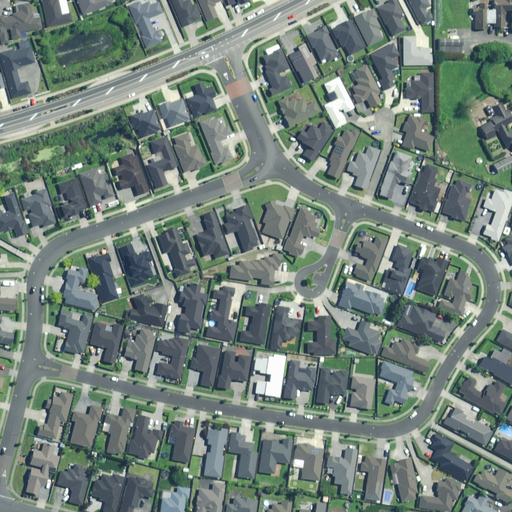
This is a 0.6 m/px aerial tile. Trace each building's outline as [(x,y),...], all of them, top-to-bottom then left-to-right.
[(41,0),(47,27),(72,22),(70,13),(61,15),(58,0),(41,0)] [(91,12),(98,9),(99,11),(106,9),(105,7),(117,2),(115,0),(76,0),(82,15),(86,14),(87,16),(92,14),(91,12)] [(139,0),(127,5),(135,23),(137,22),(142,35),(140,36),(145,47),(161,41),(159,37),(161,36),(158,29),(154,31),(148,18),(162,12),(158,1),(149,5),(148,2),(140,5),(139,0)] [(183,0),(170,0),(182,27),(193,22),(193,21),(200,18),(198,13),(199,13),(195,3),(191,5),(189,0),(184,0),(183,0)] [(197,0),(207,21),(217,17),(212,4),(222,0),(221,0),(197,0)] [(388,2),(377,8),(385,24),(386,23),(393,36),(405,29),(399,18),(404,16),(396,0),(389,0),(388,1),(388,2)] [(407,0),(418,20),(419,19),(421,23),(426,23),(431,20),(432,15),(429,10),(426,12),(424,9),(430,6),(426,0),(407,0)] [(508,0),(494,0),(495,0),(494,0),(489,0),(490,4),(485,3),(473,3),(473,31),(484,31),(484,28),(501,28),(502,10),(511,10),(511,8),(511,0),(509,0),(508,0)] [(22,11),(11,13),(12,16),(9,17),(4,18),(3,15),(0,15),(0,39),(1,44),(9,43),(6,29),(10,29),(12,39),(21,38),(20,32),(41,28),(39,17),(32,18),(30,4),(21,5),(22,11)] [(372,7),(353,17),(368,46),(383,38),(378,28),(380,27),(375,17),(377,16),(372,7)] [(340,25),(331,29),(335,37),(337,36),(342,46),(344,45),(350,55),(365,47),(350,19),(340,24),(340,25)] [(318,30),(307,36),(312,47),(314,46),(321,60),(326,58),(328,61),(336,57),(334,52),(336,51),(327,33),(329,33),(325,26),(318,29),(318,30)] [(416,36),(403,36),(403,65),(432,65),(431,54),(429,54),(429,47),(416,47),(416,36)] [(438,37),(438,53),(462,53),(462,38),(438,37)] [(393,42),(370,54),(382,78),(378,80),(384,91),(395,86),(392,80),(395,79),(390,70),(397,66),(393,58),(399,55),(393,42)] [(299,50),(288,55),(296,71),(298,71),(304,82),(317,76),(311,65),(316,62),(311,53),(310,53),(304,43),(298,47),(299,50)] [(13,48),(0,51),(0,59),(10,98),(30,93),(27,81),(19,83),(15,68),(20,67),(19,66),(33,62),(29,46),(14,50),(13,48)] [(290,68),(280,47),(272,51),(272,52),(263,56),(267,65),(264,66),(266,70),(265,71),(272,88),(269,89),(272,96),(292,87),(286,75),(281,77),(279,73),(290,68)] [(349,86),(353,94),(351,95),(355,104),(364,100),(368,108),(380,102),(375,93),(378,92),(364,65),(354,70),(358,78),(354,81),(355,83),(349,86)] [(404,88),(404,97),(409,97),(409,101),(420,101),(420,112),(432,112),(432,73),(419,72),(419,81),(409,81),(409,88),(404,88)] [(353,108),(337,77),(322,84),(327,93),(332,91),(336,98),(322,105),(334,128),(344,123),(338,112),(342,110),(343,113),(353,108)] [(287,102),(284,97),(275,102),(278,107),(276,107),(281,117),(279,118),(285,128),(318,112),(313,101),(304,105),(301,98),(294,102),(293,99),(287,102)] [(511,131),(511,129),(506,132),(504,127),(511,123),(506,111),(503,112),(499,103),(489,108),(493,117),(487,120),(489,122),(486,124),(485,123),(477,128),(484,141),(492,137),(490,134),(495,131),(504,148),(507,146),(510,153),(511,152),(511,154),(511,131)] [(405,121),(403,121),(400,131),(404,132),(399,146),(411,150),(412,147),(427,152),(432,135),(419,131),(423,118),(415,115),(414,117),(407,115),(405,121)] [(225,136),(229,134),(226,126),(222,127),(220,123),(217,124),(215,119),(209,121),(208,118),(197,122),(209,153),(207,154),(212,165),(218,163),(219,164),(231,160),(226,148),(221,150),(218,142),(226,139),(225,136)] [(307,121),(301,131),(299,129),(294,137),(299,141),(297,143),(305,148),(300,155),(311,162),(331,130),(328,128),(329,126),(321,121),(317,128),(310,123),(307,121)] [(327,160),(328,160),(326,164),(329,165),(328,167),(325,174),(335,179),(357,132),(351,129),(350,132),(343,129),(339,138),(335,136),(331,144),(334,145),(327,160)] [(192,172),(199,169),(199,168),(206,165),(202,156),(200,157),(195,145),(191,146),(185,133),(172,138),(174,144),(171,146),(178,163),(177,163),(182,173),(191,170),(192,172)] [(176,166),(176,165),(165,136),(149,142),(153,153),(159,151),(162,158),(145,165),(154,188),(165,184),(160,171),(169,168),(170,169),(176,166)] [(345,171),(351,173),(350,175),(355,177),(352,186),(364,190),(378,151),(366,146),(363,154),(356,152),(352,162),(348,161),(345,171)] [(389,199),(392,192),(390,192),(393,184),(399,182),(406,185),(410,172),(405,170),(410,157),(393,151),(377,195),(389,199)] [(146,191),(132,153),(118,158),(120,164),(111,168),(114,176),(118,174),(121,180),(116,181),(119,190),(132,186),(135,195),(146,191)] [(495,175),(511,167),(507,158),(491,166),(495,175)] [(417,204),(417,206),(416,209),(423,212),(423,210),(432,213),(436,201),(434,201),(438,189),(431,187),(434,180),(432,179),(436,168),(424,164),(420,174),(418,174),(408,204),(414,206),(415,203),(417,204)] [(102,199),(111,196),(115,195),(111,184),(107,185),(106,181),(103,182),(100,174),(96,175),(94,169),(77,175),(88,207),(100,203),(98,196),(101,195),(102,199)] [(76,213),(76,211),(75,209),(77,208),(78,211),(84,209),(74,178),(55,184),(58,193),(63,192),(65,197),(60,199),(62,205),(57,207),(60,217),(67,215),(67,216),(76,213)] [(460,188),(449,185),(440,213),(449,215),(448,217),(462,222),(469,199),(458,196),(460,188)] [(49,206),(43,188),(33,192),(34,194),(19,199),(23,212),(28,210),(29,212),(26,213),(31,228),(40,225),(41,229),(53,225),(47,206),(49,206)] [(486,198),(484,197),(481,207),(488,209),(487,210),(493,213),(489,225),(484,224),(481,234),(489,237),(488,240),(496,242),(511,196),(511,193),(502,189),(501,192),(492,188),(490,193),(488,192),(486,198)] [(16,202),(12,192),(2,195),(7,212),(0,213),(0,232),(12,229),(14,237),(25,234),(16,202)] [(272,202),(265,199),(262,206),(266,208),(260,221),(264,223),(260,232),(279,240),(292,210),(272,202)] [(225,223),(221,224),(224,234),(234,231),(242,254),(252,251),(251,247),(256,245),(254,240),(255,239),(252,228),(249,229),(246,221),(250,219),(245,205),(234,208),(235,211),(223,216),(225,223)] [(316,222),(314,221),(316,217),(308,214),(309,211),(298,207),(281,250),(286,252),(285,254),(295,258),(296,255),(298,256),(302,246),(299,244),(302,236),(303,237),(307,238),(308,236),(315,239),(318,229),(314,227),(316,222)] [(227,254),(210,210),(200,215),(206,230),(193,235),(202,257),(211,253),(213,260),(227,254)] [(180,244),(174,227),(156,234),(164,257),(169,255),(174,269),(171,269),(175,280),(190,274),(187,267),(194,265),(192,258),(185,261),(183,255),(188,253),(185,243),(180,244)] [(507,243),(501,246),(506,254),(507,254),(511,262),(511,233),(504,238),(507,243)] [(385,240),(373,236),(372,241),(360,237),(355,248),(353,248),(351,253),(357,255),(355,259),(364,262),(363,266),(354,263),(350,275),(368,282),(371,272),(373,273),(385,240)] [(144,249),(139,237),(123,242),(124,245),(117,247),(120,256),(122,255),(129,276),(127,277),(130,287),(145,282),(144,280),(150,278),(144,262),(150,260),(145,248),(144,249)] [(412,251),(395,245),(390,260),(392,261),(390,264),(396,267),(395,271),(386,268),(381,282),(385,283),(382,289),(400,295),(409,270),(405,269),(412,251)] [(109,264),(105,253),(94,257),(93,255),(86,257),(102,305),(117,300),(110,278),(111,277),(107,264),(109,264)] [(280,255),(278,255),(271,254),(270,258),(262,257),(262,261),(256,260),(255,263),(238,261),(237,266),(229,265),(228,278),(250,281),(251,278),(259,279),(258,284),(271,286),(272,280),(273,275),(276,275),(277,268),(279,268),(280,255)] [(415,267),(418,268),(421,269),(414,289),(434,296),(446,262),(433,257),(432,260),(422,257),(422,258),(418,257),(415,267)] [(85,274),(67,269),(62,289),(59,304),(93,312),(95,303),(94,302),(96,295),(76,290),(78,283),(82,284),(85,274)] [(467,281),(469,275),(457,271),(456,275),(450,273),(443,291),(441,296),(451,299),(450,303),(439,299),(436,308),(460,317),(470,289),(468,288),(470,282),(467,281)] [(342,280),(339,289),(341,290),(335,305),(348,310),(349,307),(371,315),(372,313),(379,316),(384,302),(381,301),(383,297),(361,289),(362,287),(342,280)] [(177,330),(177,332),(189,334),(189,330),(199,331),(201,319),(199,319),(201,304),(204,305),(205,294),(198,293),(199,285),(188,283),(188,288),(180,287),(180,291),(177,290),(177,297),(179,297),(178,307),(183,307),(182,314),(177,314),(175,330),(177,330)] [(231,298),(233,288),(221,286),(220,291),(213,290),(211,301),(217,302),(216,312),(209,311),(208,321),(215,323),(214,327),(206,326),(204,338),(231,343),(235,322),(227,320),(231,298)] [(143,298),(141,293),(132,296),(136,311),(128,309),(125,319),(160,328),(166,306),(151,302),(150,307),(148,306),(146,297),(143,298)] [(0,298),(0,310),(12,311),(12,299),(0,298)] [(268,305),(257,303),(257,307),(245,306),(243,315),(250,316),(248,332),(241,331),(239,341),(263,345),(268,305)] [(300,320),(299,320),(286,318),(287,308),(275,306),(268,348),(279,350),(281,340),(288,341),(289,336),(296,337),(297,329),(299,330),(300,320)] [(397,314),(393,327),(440,343),(443,333),(438,331),(439,328),(430,325),(434,313),(411,306),(407,317),(397,314)] [(53,350),(62,352),(76,356),(76,354),(81,355),(91,316),(82,314),(80,322),(69,319),(70,313),(59,310),(56,322),(58,322),(57,327),(67,329),(65,340),(56,338),(53,350)] [(0,315),(0,343),(9,346),(12,334),(0,331),(0,319),(1,316),(0,315)] [(317,320),(312,320),(306,320),(306,331),(315,331),(315,341),(306,341),(306,353),(312,353),(312,355),(334,355),(333,339),(328,339),(328,316),(317,316),(317,320)] [(346,346),(370,355),(371,354),(375,355),(379,342),(376,341),(379,332),(367,328),(368,324),(359,321),(355,331),(344,327),(340,339),(348,342),(346,346)] [(88,345),(94,346),(94,347),(102,349),(102,348),(104,348),(101,362),(113,364),(121,327),(111,325),(110,332),(103,331),(104,324),(93,322),(88,345)] [(153,332),(137,328),(137,332),(135,332),(131,349),(123,347),(121,357),(134,360),(132,370),(144,373),(153,337),(151,337),(153,332)] [(511,335),(501,330),(494,342),(511,351),(511,335)] [(157,340),(155,350),(160,351),(159,354),(170,356),(169,365),(157,362),(154,374),(162,376),(161,379),(178,383),(187,340),(174,337),(174,339),(164,337),(163,341),(157,340)] [(408,341),(401,338),(398,344),(392,341),(389,348),(383,346),(379,355),(406,366),(406,367),(424,374),(429,363),(412,356),(417,342),(409,339),(408,341)] [(193,359),(190,358),(189,366),(191,367),(190,372),(201,375),(198,385),(211,387),(218,349),(196,345),(193,359)] [(488,361),(481,357),(476,367),(511,385),(511,384),(511,376),(510,375),(511,372),(511,370),(502,365),(509,353),(500,349),(498,353),(491,350),(487,357),(490,358),(488,361)] [(234,352),(223,350),(218,376),(218,375),(216,387),(227,389),(229,379),(245,382),(249,357),(237,354),(236,362),(232,362),(234,352)] [(271,354),(271,357),(266,357),(265,359),(254,358),(252,370),(258,370),(257,373),(268,374),(267,383),(255,381),(253,393),(278,397),(284,356),(271,354)] [(298,361),(289,359),(282,398),(293,400),(295,389),(310,392),(315,368),(297,365),(298,361)] [(403,405),(406,395),(404,394),(405,392),(407,393),(413,377),(409,376),(411,372),(381,361),(378,368),(380,369),(377,376),(395,382),(392,389),(388,388),(382,403),(390,405),(392,401),(403,405)] [(326,404),(328,394),(337,396),(337,394),(343,395),(346,371),(319,368),(314,403),(326,404)] [(353,393),(350,392),(348,407),(369,409),(373,379),(350,376),(348,389),(353,390),(353,393)] [(454,392),(458,393),(457,396),(498,416),(504,404),(496,400),(503,385),(494,381),(491,386),(487,384),(482,394),(473,390),(474,389),(471,387),(474,382),(466,378),(464,381),(460,379),(454,392)] [(54,386),(52,397),(50,396),(49,400),(44,399),(42,407),(46,408),(44,412),(48,413),(44,427),(38,425),(36,436),(54,440),(57,424),(63,426),(70,395),(69,394),(70,390),(54,386)] [(68,443),(87,448),(89,448),(96,420),(97,420),(100,408),(89,405),(86,415),(72,411),(69,420),(73,421),(68,443)] [(131,424),(133,415),(134,410),(122,407),(119,417),(104,414),(102,424),(107,425),(106,433),(108,433),(104,452),(121,455),(127,423),(131,424)] [(460,414),(461,412),(452,408),(446,419),(443,418),(441,424),(453,430),(454,429),(464,434),(463,436),(484,446),(491,430),(472,421),(471,423),(463,420),(465,416),(460,414)] [(146,430),(146,428),(148,418),(135,415),(132,426),(134,427),(131,442),(129,442),(127,453),(136,455),(136,457),(146,460),(147,453),(152,454),(155,442),(159,443),(161,431),(151,429),(151,432),(146,430)] [(181,422),(173,421),(172,425),(168,424),(166,436),(170,436),(174,437),(170,460),(186,463),(193,429),(181,427),(181,422)] [(205,430),(204,438),(206,438),(205,444),(208,445),(207,453),(205,453),(202,476),(219,478),(221,456),(220,456),(222,444),(223,445),(225,430),(218,429),(218,431),(205,430)] [(244,435),(229,433),(227,452),(239,454),(236,477),(252,479),(255,453),(251,453),(253,443),(243,442),(244,435)] [(453,444),(434,433),(427,445),(435,449),(429,459),(438,464),(437,467),(465,482),(473,467),(447,453),(453,444)] [(511,444),(499,438),(492,451),(511,460),(511,444)] [(280,442),(261,440),(257,473),(273,474),(274,462),(287,464),(290,440),(280,439),(280,442)] [(53,446),(41,443),(39,452),(30,450),(26,464),(28,465),(25,475),(26,476),(22,492),(36,496),(38,485),(42,486),(46,472),(53,474),(57,456),(50,455),(53,446)] [(311,445),(294,443),(292,460),(301,461),(299,480),(318,482),(321,449),(311,448),(311,445)] [(328,479),(332,479),(331,484),(340,485),(338,494),(349,495),(355,451),(343,449),(342,458),(326,456),(324,466),(323,474),(329,474),(328,479)] [(384,460),(360,457),(358,471),(366,472),(364,491),(379,493),(384,460)] [(392,474),(398,503),(414,499),(413,493),(416,492),(409,458),(398,460),(399,462),(388,464),(390,475),(392,474)] [(73,463),(71,470),(66,468),(65,472),(58,470),(54,485),(68,488),(67,491),(69,491),(66,502),(80,506),(89,474),(84,473),(85,470),(82,469),(82,465),(73,463)] [(509,475),(496,469),(492,476),(481,471),(478,476),(475,474),(471,483),(495,494),(493,497),(505,503),(511,492),(503,488),(509,475)] [(103,511),(113,511),(123,477),(110,473),(109,476),(101,473),(99,481),(93,479),(88,495),(104,500),(100,511),(103,511)] [(149,499),(152,489),(151,489),(152,483),(129,476),(117,511),(130,511),(132,508),(134,509),(138,498),(142,496),(149,499)] [(442,482),(434,481),(433,490),(435,491),(435,498),(417,496),(416,508),(449,511),(450,500),(456,501),(458,481),(454,481),(454,479),(442,477),(442,482)] [(208,509),(207,511),(219,511),(220,506),(217,505),(218,500),(221,500),(223,484),(211,482),(210,490),(196,488),(193,508),(196,508),(195,511),(204,511),(205,508),(208,509)] [(188,489),(175,487),(174,493),(168,492),(167,499),(160,498),(158,511),(181,511),(183,498),(186,499),(188,489)] [(487,499),(478,495),(476,500),(466,495),(463,502),(464,502),(459,511),(495,511),(484,506),(487,499)] [(253,511),(255,500),(231,497),(230,504),(225,504),(223,511),(253,511)] [(269,508),(266,508),(265,511),(288,511),(290,503),(270,501),(269,508)] [(322,511),(323,504),(313,502),(312,511),(306,511),(307,510),(295,509),(294,511),(322,511)]
